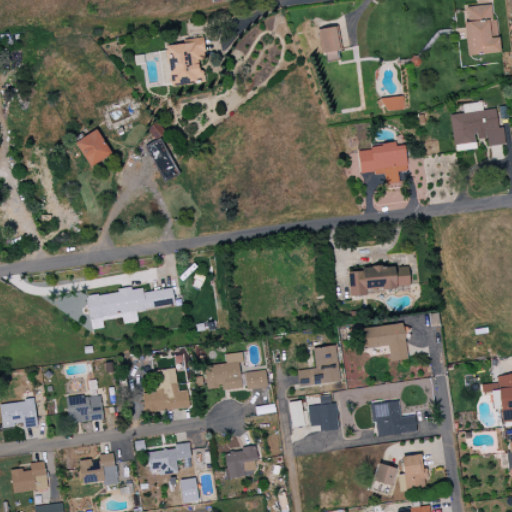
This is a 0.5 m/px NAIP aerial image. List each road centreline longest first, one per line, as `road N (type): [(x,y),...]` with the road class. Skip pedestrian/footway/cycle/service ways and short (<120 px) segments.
road 1 (residential): [(0,276),(511,202)]
road 2 (residential): [(0,448),(227,425)]
road 3 (residential): [(302,0),(98,34)]
road 4 (residential): [(442,380),(459,511)]
